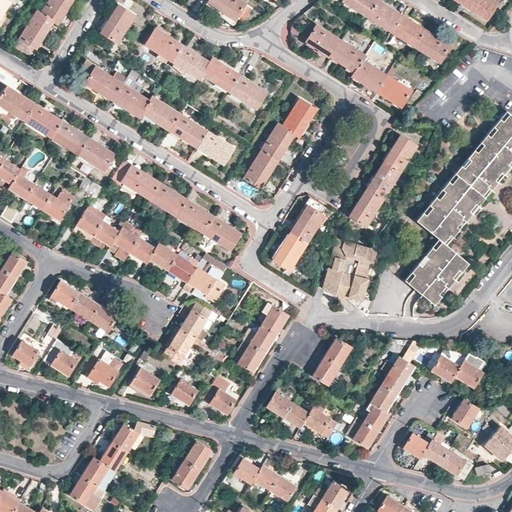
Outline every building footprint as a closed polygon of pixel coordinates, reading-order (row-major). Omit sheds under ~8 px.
[(0,0),(0,5),(5,9),(10,0),(0,0)] [(56,23),(70,0),(47,0),(40,12),(53,21),(56,23)] [(209,0),(208,2),(235,19),(236,17),(245,3),(247,1),(245,0),(209,0)] [(342,0),(367,16),(377,0),(376,0),(342,0)] [(391,31),(401,15),(377,0),(367,16),(391,31)] [(457,0),(460,1),(486,18),(497,0),(457,0)] [(253,8),(245,3),(236,17),(244,22),(253,8)] [(134,15),(118,5),(101,32),(117,42),(134,15)] [(36,47),(53,21),(40,12),(37,10),(20,37),(36,47)] [(415,46),(425,30),(401,15),(391,31),(415,46)] [(330,56),(340,40),(316,25),(306,41),(330,56)] [(172,36),(159,27),(158,30),(171,38),(172,36)] [(172,61),(183,45),(171,38),(158,30),(156,28),(146,44),(148,46),(154,50),(172,61)] [(449,46),(425,30),(415,46),(439,61),(449,46)] [(364,56),(340,40),(330,56),(355,71),(362,60),(364,56)] [(209,62),(183,45),(172,61),(199,78),(202,74),(209,62)] [(154,50),(148,46),(144,51),(150,55),(154,50)] [(212,58),(209,62),(202,74),(229,91),(239,75),(212,58)] [(386,75),(362,60),(355,71),(352,76),(376,91),(386,75)] [(86,61),(81,70),(88,74),(93,64),(86,61)] [(111,76),(96,66),(85,83),(112,99),(122,83),(125,77),(115,70),(111,76)] [(265,91),(239,75),(229,91),(255,108),(265,91)] [(410,90),(386,75),(376,91),(400,106),(410,90)] [(431,84),(423,79),(417,87),(425,92),(431,84)] [(143,113),(150,101),(122,83),(112,99),(140,117),(143,113)] [(0,104),(24,120),(34,103),(8,87),(0,99),(0,104)] [(170,130),(179,113),(152,97),(150,101),(143,113),(170,130)] [(283,125),(294,133),(298,136),(315,109),(299,99),(283,125)] [(51,137),(62,121),(34,103),(24,120),(51,137)] [(511,163),(511,114),(507,110),(415,219),(438,238),(405,279),(434,304),(468,263),(445,244),(511,163)] [(197,147),(207,131),(179,113),(170,130),(197,147)] [(78,154),(88,138),(62,121),(51,137),(78,154)] [(277,160),(294,133),(283,125),(278,123),(261,150),(277,160)] [(233,147),(207,131),(197,147),(223,163),(233,147)] [(383,162),(398,172),(415,145),(400,135),(383,162)] [(115,155),(88,138),(78,154),(105,171),(115,155)] [(8,152),(0,147),(0,155),(4,158),(8,152)] [(260,187),(277,160),(261,150),(244,177),(260,187)] [(12,184),(18,174),(21,169),(4,158),(0,164),(0,185),(4,185),(7,181),(10,183),(12,184)] [(149,198),(159,182),(124,160),(114,176),(149,198)] [(382,199),(398,172),(383,162),(367,189),(382,199)] [(38,176),(22,167),(21,169),(18,174),(34,183),(38,176)] [(26,199),(36,184),(34,183),(18,174),(12,184),(9,188),(26,199)] [(78,190),(86,194),(94,181),(87,177),(78,190)] [(95,200),(103,187),(94,181),(86,194),(95,200)] [(175,215),(186,198),(159,182),(149,198),(175,215)] [(26,199),(42,209),(52,194),(36,184),(26,199)] [(52,194),(42,209),(59,220),(74,196),(57,185),(52,194)] [(365,225),(382,199),(367,189),(350,216),(365,225)] [(203,232),(213,215),(186,198),(175,215),(203,232)] [(312,198),(274,259),(289,269),(328,208),(312,198)] [(18,210),(8,204),(1,215),(7,219),(11,222),(18,210)] [(107,215),(90,204),(86,210),(74,230),(74,231),(75,232),(91,241),(94,235),(103,221),(107,215)] [(382,217),(376,213),(372,218),(379,223),(382,217)] [(240,232),(213,215),(203,232),(229,249),(240,232)] [(94,235),(91,241),(101,248),(105,242),(111,245),(113,242),(120,231),(103,221),(94,235)] [(143,231),(126,221),(122,227),(139,237),(143,231)] [(130,252),(139,237),(122,227),(120,231),(113,242),(121,246),(116,254),(116,255),(125,260),(130,252)] [(374,241),(352,235),(350,241),(336,237),(327,268),(326,267),(325,271),(328,272),(322,290),(336,294),(347,254),(358,257),(347,297),(349,297),(362,301),(369,278),(367,277),(370,267),(372,268),(377,248),(372,247),(374,241)] [(147,263),(149,258),(156,248),(139,237),(130,252),(147,263)] [(121,246),(113,242),(111,245),(108,249),(116,254),(121,246)] [(168,270),(177,255),(158,243),(156,248),(149,258),(168,270)] [(6,253),(0,261),(0,268),(16,278),(27,261),(12,251),(10,255),(6,253)] [(227,265),(205,251),(202,258),(223,271),(227,265)] [(347,297),(358,257),(347,254),(336,294),(336,295),(348,299),(349,297),(347,297)] [(168,270),(187,281),(196,267),(177,255),(168,270)] [(196,267),(187,281),(206,293),(204,296),(215,302),(225,285),(196,267)] [(16,278),(0,268),(0,290),(6,295),(16,278)] [(70,307),(80,292),(61,280),(49,298),(56,303),(58,300),(70,307)] [(12,298),(6,295),(0,290),(0,315),(1,316),(12,298)] [(70,307),(88,319),(98,304),(80,292),(70,307)] [(212,310),(197,301),(180,327),(195,336),(200,328),(207,317),(211,310),(212,310)] [(276,334),(288,315),(273,305),(268,302),(262,311),(267,314),(261,324),(276,334)] [(98,304),(88,319),(108,331),(117,315),(98,304)] [(218,314),(211,310),(207,317),(214,322),(218,314)] [(265,352),(276,334),(261,324),(249,343),(265,352)] [(178,363),(195,336),(180,327),(162,353),(178,363)] [(207,332),(200,328),(195,336),(202,340),(207,332)] [(53,345),(58,337),(51,334),(46,341),(53,345)] [(53,345),(44,359),(68,375),(77,360),(69,355),(74,347),(58,337),(53,345)] [(323,356),(339,365),(350,346),(335,337),(323,356)] [(265,352),(249,343),(243,339),(236,349),(243,353),(238,362),(253,372),(265,352)] [(39,350),(23,340),(13,355),(30,365),(39,350)] [(422,341),(411,340),(411,342),(410,344),(402,359),(409,363),(422,341)] [(151,350),(146,347),(139,358),(144,360),(151,350)] [(207,354),(220,363),(224,357),(211,349),(207,354)] [(457,350),(444,349),(440,355),(431,370),(450,382),(464,360),(466,356),(457,350)] [(123,363),(114,357),(115,356),(105,350),(100,359),(99,358),(90,373),(109,386),(123,363)] [(491,366),(476,357),(475,358),(468,354),(466,356),(464,360),(450,382),(448,385),(456,390),(462,380),(472,387),(482,371),(486,374),(491,366)] [(327,384),(339,365),(323,356),(312,374),(327,384)] [(402,359),(399,357),(395,365),(386,359),(381,369),(389,373),(382,384),(398,393),(414,366),(409,363),(402,359)] [(131,383),(150,394),(159,380),(140,368),(131,383)] [(230,383),(217,374),(211,383),(224,392),(230,383)] [(196,390),(179,379),(170,393),(187,404),(196,390)] [(147,398),(150,394),(131,383),(129,386),(147,398)] [(235,399),(211,384),(203,396),(211,400),(209,402),(226,413),(235,399)] [(386,412),(398,393),(382,384),(371,403),(374,404),(386,412)] [(283,417),(292,402),(275,391),(265,406),(283,417)] [(499,403),(492,398),(488,404),(495,408),(499,403)] [(477,409),(462,400),(450,418),(465,428),(477,409)] [(325,407),(316,401),(312,407),(322,413),(325,407)] [(300,427),(303,422),(309,412),(292,402),(283,417),(300,427)] [(511,410),(502,402),(495,408),(505,417),(511,410)] [(389,414),(386,412),(374,404),(363,421),(378,431),(389,414)] [(328,437),(337,422),(322,413),(312,407),(309,412),(303,422),(328,437)] [(378,431),(363,421),(357,417),(347,434),(369,447),(378,431)] [(135,438),(138,433),(143,434),(153,437),(156,426),(146,424),(136,421),(133,429),(123,423),(112,441),(127,451),(135,438)] [(491,427),(486,423),(482,428),(487,432),(491,427)] [(511,448),(511,436),(501,426),(485,445),(501,460),(511,448)] [(420,458),(422,454),(429,444),(412,433),(403,448),(420,458)] [(422,454),(439,465),(449,449),(432,439),(429,444),(422,454)] [(100,460),(109,466),(115,470),(116,469),(126,452),(127,451),(112,441),(100,460)] [(183,460),(198,470),(211,450),(195,441),(183,460)] [(449,449),(439,465),(463,479),(473,465),(449,449)] [(131,455),(126,452),(116,469),(121,472),(131,455)] [(81,476),(96,485),(109,466),(100,460),(93,456),(81,476)] [(250,483),(253,478),(260,469),(242,458),(233,472),(250,483)] [(187,489),(198,470),(183,460),(172,479),(187,489)] [(270,489),(279,474),(263,464),(260,469),(253,478),(270,489)] [(490,472),(489,464),(476,467),(477,475),(490,472)] [(296,485),(279,474),(270,489),(287,500),(296,485)] [(96,485),(81,476),(69,494),(94,510),(105,491),(100,488),(96,485)] [(321,499),(337,509),(348,490),(333,480),(325,492),(318,488),(314,495),(321,499)] [(108,485),(103,482),(100,488),(105,491),(108,485)] [(0,509),(4,511),(11,511),(18,501),(1,490),(0,492),(0,509)] [(334,511),(337,509),(321,499),(314,495),(313,494),(308,503),(316,508),(312,511),(334,511)] [(377,511),(399,511),(403,506),(386,496),(377,511)] [(35,511),(18,501),(11,511),(35,511)]
